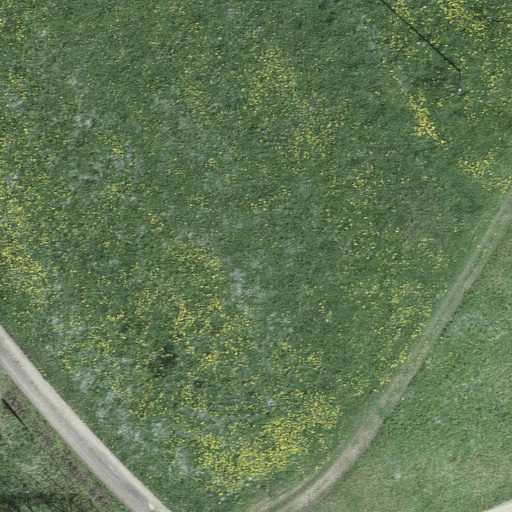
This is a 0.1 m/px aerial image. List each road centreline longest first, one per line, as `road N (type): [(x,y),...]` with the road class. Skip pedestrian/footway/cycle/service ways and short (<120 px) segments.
road 1 (track): [(511,199),(365,434),(281,511)]
road 2 (track): [(0,345),(51,410),(152,511)]
